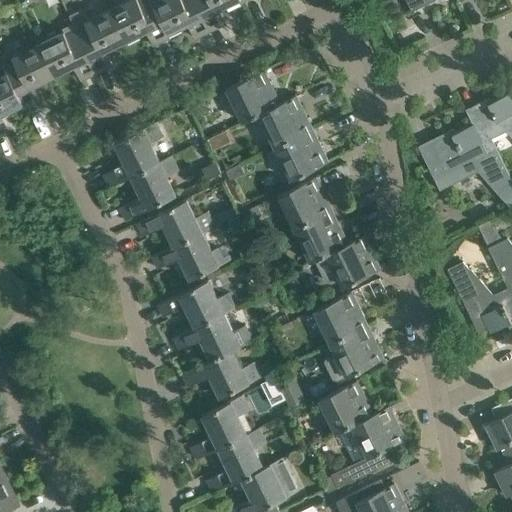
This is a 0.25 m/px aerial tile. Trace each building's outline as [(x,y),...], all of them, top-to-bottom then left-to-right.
[(170,36),(169,33),(168,33),(152,1),(153,1),(152,0),(126,0),(111,8),(126,40),(147,30),(154,44),(170,36)] [(211,30),(196,0),(154,0),(153,1),(152,1),(168,33),(169,33),(188,23),(195,37),(211,30)] [(196,0),(211,30),(227,22),(220,8),(235,0),(196,0)] [(407,0),(412,10),(432,0),(407,0)] [(76,29),(97,72),(112,64),(105,50),(126,40),(111,8),(87,19),(82,8),(69,14),(76,28),(76,29)] [(64,30),(38,43),(53,75),(74,65),(81,80),(97,72),(76,29),(65,34),(64,30)] [(23,108),(24,107),(40,100),(33,85),(53,75),(38,43),(12,55),(14,59),(3,64),(6,71),(7,71),(22,104),(21,104),(23,108)] [(0,65),(0,132),(9,128),(2,114),(21,104),(22,104),(7,71),(6,71),(3,64),(0,65)] [(280,102),(264,69),(226,87),(243,121),(259,113),(280,102)] [(466,108),(472,123),(486,153),(497,148),(492,138),(507,130),(511,136),(511,96),(510,92),(489,102),(487,98),(466,108)] [(259,113),(275,146),(312,127),(296,94),(280,102),(259,113)] [(156,122),(115,141),(125,163),(103,173),(109,186),(131,175),(160,161),(160,160),(151,142),(163,137),(156,122)] [(456,131),(420,149),(434,178),(440,190),(479,171),(509,206),(511,204),(511,179),(497,148),(486,153),(472,123),(456,131)] [(291,179),(328,161),(312,127),(275,146),(291,179)] [(141,196),(119,206),(125,219),(176,194),(167,175),(179,170),(172,155),(160,160),(160,161),(131,175),(141,196)] [(207,179),(221,172),(216,161),(202,168),(207,179)] [(240,163),(226,170),(231,179),(232,178),(245,172),(240,163)] [(278,194),(295,228),(332,211),(315,176),(278,194)] [(203,231),(215,226),(207,210),(196,216),(186,198),(136,222),(142,235),(163,224),(174,245),(203,231)] [(241,211),(240,212),(241,213),(244,220),(246,223),(263,214),(258,204),(251,207),(241,211)] [(348,242),(347,242),(332,211),(295,228),(310,261),(315,258),(326,253),(348,242)] [(511,242),(507,237),(502,240),(483,222),(478,225),(503,276),(511,272),(511,242)] [(212,249),(203,231),(174,245),(152,255),(158,268),(180,257),(190,279),(231,259),(224,243),(212,249)] [(348,242),(326,253),(315,258),(326,280),(337,275),(342,286),(380,268),(364,234),(347,242),(348,242)] [(511,272),(503,276),(508,286),(493,293),(471,268),(470,268),(463,260),(448,268),(479,331),(487,327),(490,332),(511,321),(511,323),(511,272)] [(208,279),(166,299),(157,303),(163,316),(185,305),(195,326),(224,312),(236,306),(229,291),(217,297),(208,279)] [(314,309),(330,342),(367,324),(351,291),(314,309)] [(233,330),(224,312),(195,326),(173,336),(179,349),(201,338),(211,359),(211,360),(233,349),(252,340),(245,324),(233,330)] [(338,380),(384,357),(367,324),(330,342),(336,354),(328,358),(326,362),(334,378),(338,380)] [(220,396),(261,376),(254,361),(242,367),(233,349),(211,360),(211,359),(182,373),(188,385),(210,375),(220,396)] [(295,376),(280,383),(290,407),(305,400),(295,376)] [(373,413),(373,412),(357,379),(319,398),(335,431),(352,423),(373,413)] [(193,444),(190,446),(196,457),(196,458),(218,447),(246,433),(238,415),(242,413),(250,409),(243,394),(223,403),(202,414),(212,435),(193,444)] [(495,418),(485,423),(497,448),(501,446),(509,462),(511,460),(511,396),(490,407),(495,418)] [(352,423),(367,455),(332,473),(332,474),(338,487),(391,460),(385,448),(405,438),(389,404),(373,412),(373,413),(352,423)] [(266,442),(259,427),(246,433),(218,447),(228,468),(206,479),(212,491),(241,477),(263,466),(254,448),(266,442)] [(282,457),(263,466),(241,477),(251,498),(230,508),(231,511),(276,511),(280,510),(275,501),(298,490),(282,457)] [(511,460),(509,462),(494,470),(500,482),(506,495),(510,493),(511,496),(511,460)] [(328,492),(338,487),(332,474),(322,479),(328,492)] [(0,479),(0,511),(10,511),(8,506),(18,501),(6,476),(0,479)] [(362,511),(408,511),(394,481),(358,499),(354,492),(336,500),(336,501),(341,511),(362,511)]
